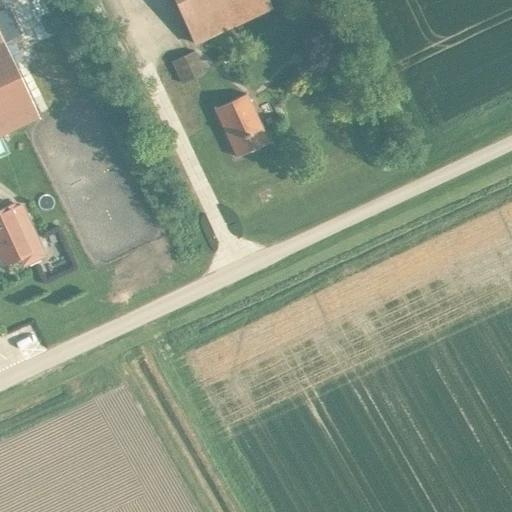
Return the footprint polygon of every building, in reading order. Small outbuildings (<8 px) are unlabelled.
[(173,0),(194,45),(270,10),(265,0),(173,0)] [(0,136),(37,119),(0,40),(0,136)] [(170,62),(181,84),(203,73),(192,51),(170,62)] [(213,110),(214,111),(215,111),(236,157),(235,157),(235,158),(268,143),(267,142),(266,143),(245,97),(246,96),(246,95),(213,110)] [(0,210),(0,259),(3,266),(2,266),(2,267),(18,260),(22,267),(44,257),(24,212),(17,216),(12,206),(13,205),(13,204),(0,210)]
